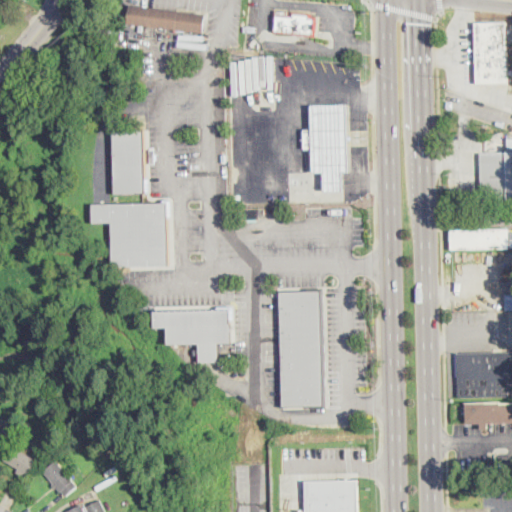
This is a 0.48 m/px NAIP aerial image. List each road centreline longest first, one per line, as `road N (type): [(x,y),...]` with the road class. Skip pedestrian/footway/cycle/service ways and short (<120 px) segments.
road 1 (primary): [(432,511),(420,0)]
road 2 (primary): [(385,0),(396,511)]
